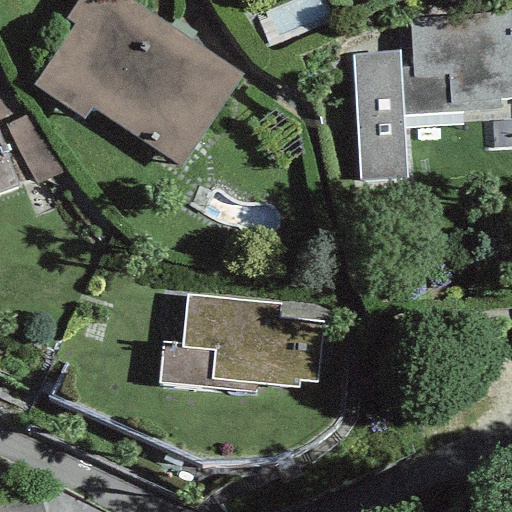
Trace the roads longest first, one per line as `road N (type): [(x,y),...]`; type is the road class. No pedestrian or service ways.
road 1 (track): [(331,511),(511,447)]
road 2 (residential): [(143,511),(0,440)]
